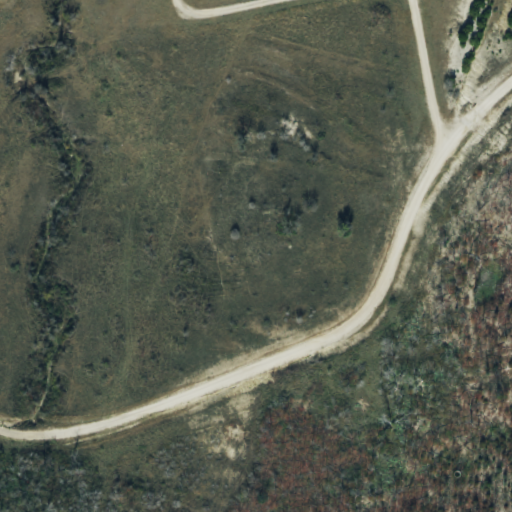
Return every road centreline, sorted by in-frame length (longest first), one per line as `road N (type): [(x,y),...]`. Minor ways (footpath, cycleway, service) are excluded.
road 1 (track): [(511,79),(427,164),(372,296),(353,322),(171,403),(65,437),(0,432)]
road 2 (track): [(405,0),(437,153)]
road 3 (track): [(285,0),(201,16),(169,0)]
